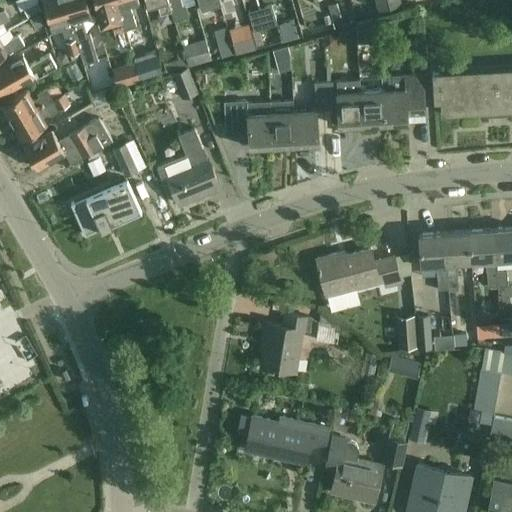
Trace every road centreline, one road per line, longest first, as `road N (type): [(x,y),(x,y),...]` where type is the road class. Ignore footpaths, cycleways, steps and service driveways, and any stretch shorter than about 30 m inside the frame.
road 1 (residential): [(64,300),(302,208),(382,186),(511,170)]
road 2 (secondary): [(122,510),(111,417),(64,300)]
road 3 (secondary): [(64,300),(0,191)]
